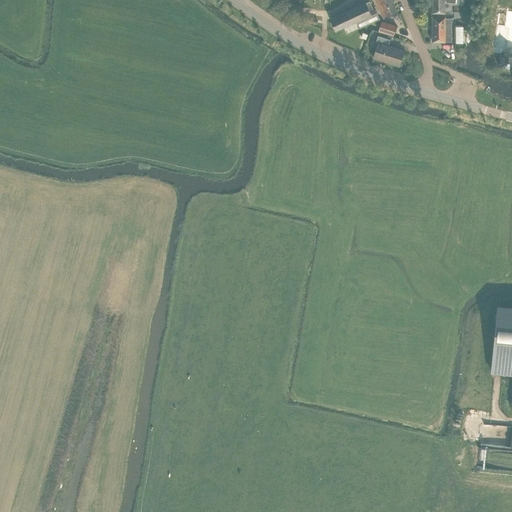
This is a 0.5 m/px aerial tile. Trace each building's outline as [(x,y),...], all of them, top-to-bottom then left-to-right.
[(391,0),(374,0),(383,18),(397,11),(391,0)] [(432,0),(432,12),(451,12),(451,3),(463,4),(463,0),(432,0)] [(511,0),(497,0),(491,49),(501,51),(499,66),(511,67),(511,0)] [(375,8),(373,9),(369,1),(366,2),(330,19),(335,30),(356,21),(359,28),(380,19),(375,8)] [(445,41),(451,41),(452,18),(445,18),(445,17),(432,17),(432,41),(445,42),(445,41)] [(394,27),(380,22),(378,26),(373,25),(372,30),(379,32),(380,31),(391,35),(394,27)] [(373,57),(399,66),(404,51),(388,46),(390,39),(378,35),(376,42),(378,43),(373,57)] [(511,314),(497,313),(491,371),(511,372),(511,314)]
